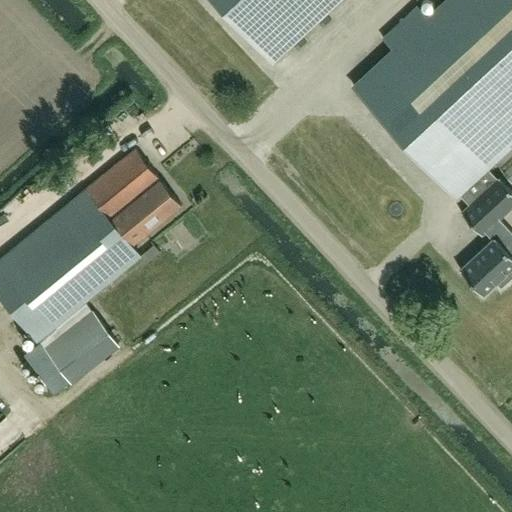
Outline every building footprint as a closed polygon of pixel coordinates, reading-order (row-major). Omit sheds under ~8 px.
[(214,0),(273,63),(340,0),(214,0)] [(511,140),(511,0),(449,0),(429,19),(417,6),(382,38),(395,51),(355,88),(454,194),(511,140)] [(92,309),(85,301),(94,293),(93,293),(140,253),(132,244),(182,203),(135,147),(0,258),(0,292),(38,339),(40,341),(22,355),(35,371),(28,377),(39,391),(46,385),(53,394),(71,381),(44,346),(87,312),(92,309)] [(511,191),(499,177),(461,212),(481,235),(485,232),(492,239),(459,269),(483,294),(496,282),(501,288),(511,277),(511,255),(511,254),(511,252),(511,231),(499,218),(511,206),(511,191)] [(44,346),(71,381),(114,347),(87,312),(44,346)] [(5,402),(0,407),(0,452),(28,424),(5,402)]
